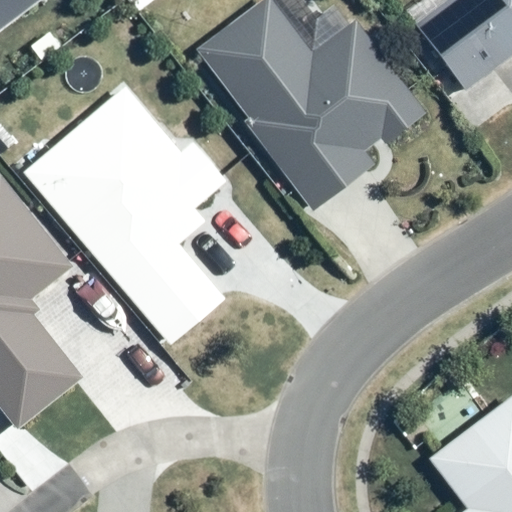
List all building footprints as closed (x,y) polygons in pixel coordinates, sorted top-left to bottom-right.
[(0,0),(0,36),(50,0),(0,0)] [(271,0),(199,53),(316,209),(378,166),(370,156),(425,113),(360,24),(320,54),(275,0),(271,0)] [(511,0),(454,0),(505,67),(511,62),(511,0)] [(184,154),(130,89),(32,173),(174,343),(228,301),(176,247),(209,222),(199,211),(234,182),(200,143),(184,154)] [(0,180),(0,402),(21,429),(85,378),(29,309),(77,270),(4,178),(0,180)] [(511,511),(511,412),(425,471),(454,511),(511,511)]
